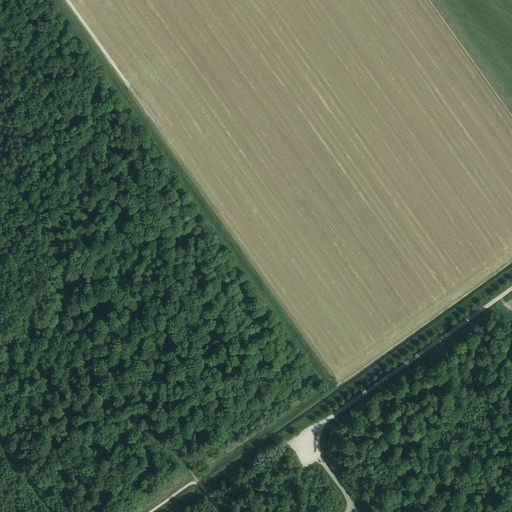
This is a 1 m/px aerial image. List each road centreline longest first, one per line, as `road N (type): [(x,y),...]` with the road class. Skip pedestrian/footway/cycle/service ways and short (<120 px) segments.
road 1 (track): [(0,175),(20,184),(58,246),(90,374),(199,483)]
road 2 (unclassified): [(353,509),(319,458),(322,425),(511,288)]
road 3 (track): [(420,354),(458,419),(511,435)]
road 4 (track): [(312,431),(294,428),(205,490)]
